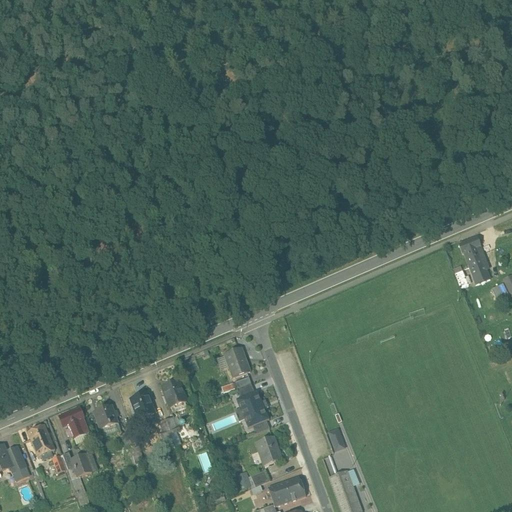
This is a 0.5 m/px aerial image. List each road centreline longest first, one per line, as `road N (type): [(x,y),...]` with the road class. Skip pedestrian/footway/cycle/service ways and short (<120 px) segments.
road 1 (track): [(134,0),(255,314)]
road 2 (tertiary): [(0,426),(255,314)]
road 3 (tertiary): [(255,314),(511,206)]
road 4 (residential): [(255,314),(327,511)]
